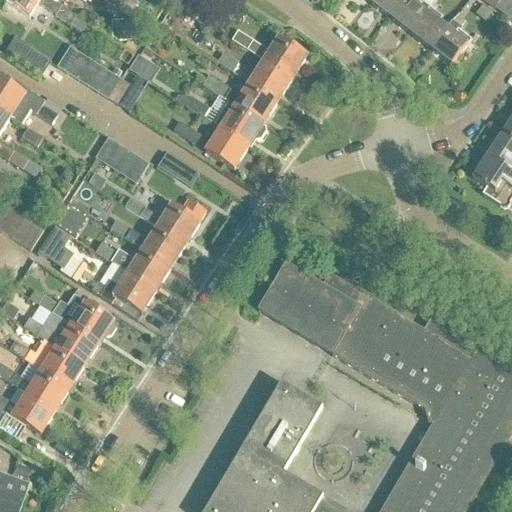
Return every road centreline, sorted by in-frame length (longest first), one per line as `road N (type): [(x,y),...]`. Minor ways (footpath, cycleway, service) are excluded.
road 1 (residential): [(80,511),(207,306),(293,187),(348,159),(395,151)]
road 2 (residential): [(278,0),(386,92),(395,151)]
road 3 (residential): [(395,151),(413,214),(511,280)]
road 4 (residential): [(395,151),(466,131),(511,71)]
